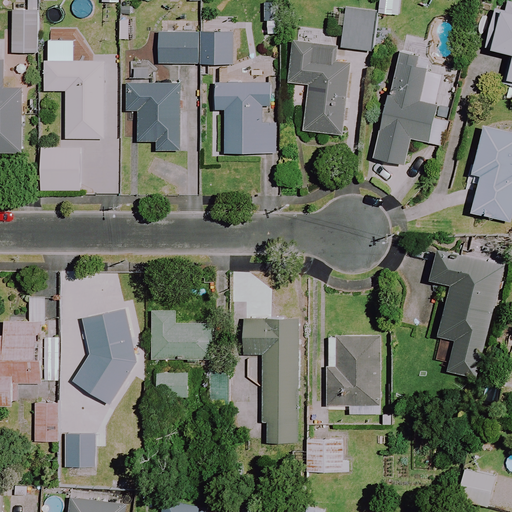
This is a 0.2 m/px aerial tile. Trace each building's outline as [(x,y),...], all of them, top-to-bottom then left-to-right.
[(511,2),(500,0),(496,0),(485,48),(511,54),(511,55),(506,80),(511,81),(511,2)] [(377,11),(345,9),(342,49),(375,51),(377,11)] [(38,12),(13,11),(11,53),(36,54),(38,12)] [(323,44),(324,31),(301,30),(300,42),(292,42),(288,83),(307,85),(304,132),(343,135),(349,64),(333,63),(334,45),(323,44)] [(228,32),(155,31),(155,63),(228,64),(228,32)] [(427,59),(396,54),(376,159),(406,165),(411,140),(443,146),(446,131),(432,129),(436,106),(418,103),(427,59)] [(4,62),(0,61),(0,153),(22,154),(23,90),(3,89),(4,62)] [(67,139),(104,139),(105,62),(46,62),(45,91),(67,91),(67,139)] [(183,84),(127,82),(126,110),(138,111),(137,141),(159,142),(158,151),(181,152),(183,84)] [(269,105),(269,84),(215,85),(215,110),(224,110),(225,154),(277,154),(276,123),(263,124),(263,106),(269,105)] [(511,133),(481,127),(471,173),(483,175),(475,214),(511,221),(511,215),(511,133)] [(506,269),(438,251),(430,281),(449,286),(436,336),(485,349),(506,269)] [(43,300),(30,300),(30,321),(4,321),(4,336),(0,336),(0,390),(16,391),(16,383),(59,383),(59,337),(43,337),(43,300)] [(138,361),(126,309),(85,319),(92,354),(75,382),(111,405),(138,361)] [(296,309),(246,310),(246,355),(262,354),(263,424),(267,424),(267,442),(298,442),(296,309)] [(177,311),(152,310),(150,358),(216,361),(217,324),(176,323),(177,311)] [(382,414),(380,335),(338,336),(326,336),(327,411),(350,410),(350,415),(382,414)] [(188,398),(189,374),(158,373),(151,384),(151,398),(188,398)] [(58,442),(58,405),(37,405),(38,442),(58,442)] [(96,467),(96,434),(64,434),(65,467),(96,467)] [(352,473),(353,439),(308,439),(308,472),(352,473)] [(495,475),(464,469),(458,501),(489,507),(495,475)] [(125,511),(126,504),(126,503),(71,496),(69,511),(125,511)] [(207,511),(209,504),(166,496),(163,511),(207,511)]
